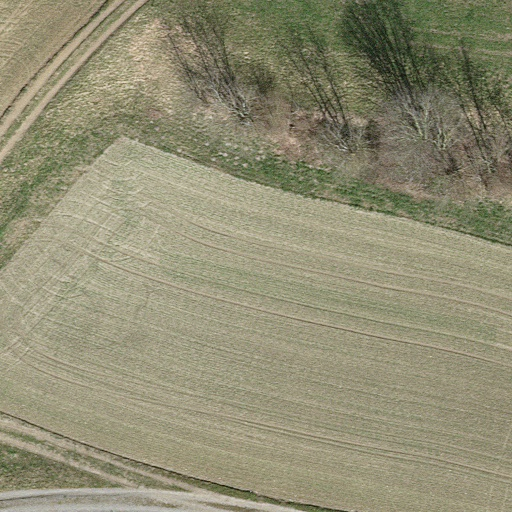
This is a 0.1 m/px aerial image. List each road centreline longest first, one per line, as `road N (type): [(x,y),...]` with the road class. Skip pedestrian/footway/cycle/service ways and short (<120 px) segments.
road 1 (track): [(234,511),(0,423)]
road 2 (track): [(0,184),(44,117),(161,0)]
road 3 (track): [(238,511),(61,496),(0,503)]
